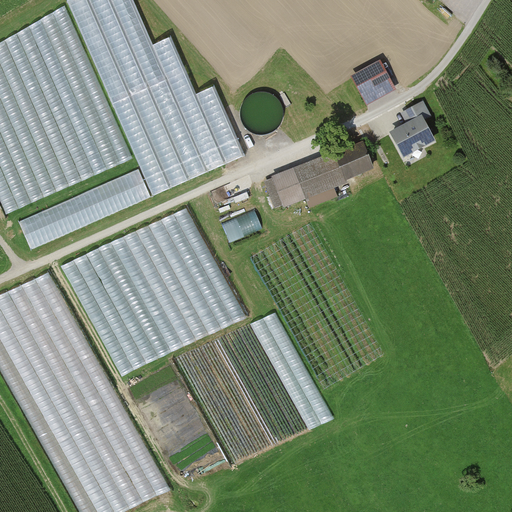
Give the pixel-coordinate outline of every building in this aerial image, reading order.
[(66,0),(153,197),(247,156),(215,84),(197,92),(172,37),(153,45),(133,0),(66,0)] [(0,199),(6,213),(133,158),(68,10),(24,36),(31,53),(0,66),(0,199)] [(379,72),(355,84),(365,104),(389,92),(379,72)] [(432,116),(423,100),(403,112),(409,122),(422,115),(425,119),(432,116)] [(409,122),(390,133),(403,157),(436,139),(425,119),(422,115),(409,122)] [(362,141),(335,152),(347,180),(373,169),(362,141)] [(348,182),(347,180),(335,152),(334,150),(271,176),(272,178),(265,181),(276,208),(284,205),(285,208),(305,199),(309,209),(337,197),(333,188),(348,182)] [(138,168),(18,222),(31,251),(151,197),(138,168)] [(387,182),(235,264),(265,318),(254,323),(299,404),(419,339),(423,347),(465,324),(387,182)] [(184,206),(62,270),(119,378),(242,315),(184,206)] [(223,221),(231,241),(267,227),(259,207),(223,221)] [(47,270),(0,293),(0,371),(78,511),(129,511),(171,491),(47,270)] [(307,430),(252,324),(176,358),(232,464),(307,430)]
